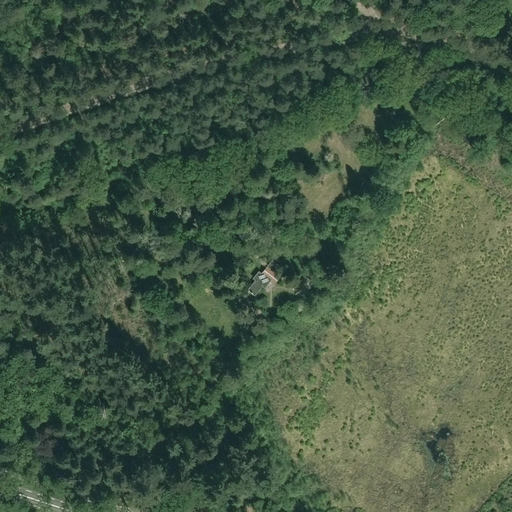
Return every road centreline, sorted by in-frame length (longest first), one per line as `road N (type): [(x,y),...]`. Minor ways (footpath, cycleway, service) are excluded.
road 1 (track): [(0,133),(166,75),(353,33),(438,38),(511,68)]
road 2 (track): [(183,511),(187,460),(202,416),(265,320)]
